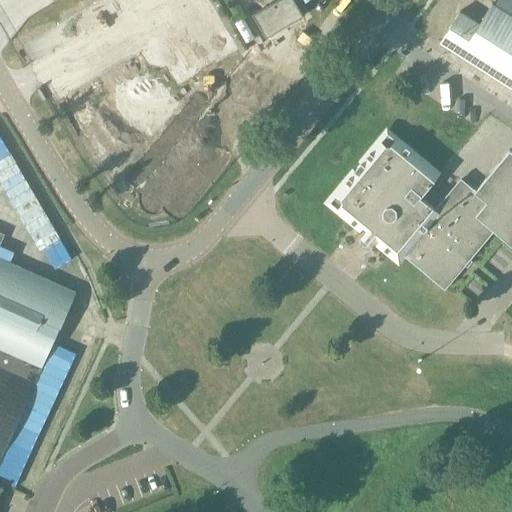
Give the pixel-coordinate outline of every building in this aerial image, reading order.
[(277,0),(252,15),(266,38),(303,16),(293,0),(277,0)] [(511,16),(492,4),(479,24),(460,12),(440,43),(511,88),(511,16)] [(33,74),(69,67),(62,33),(45,37),(49,54),(39,56),(36,44),(27,46),(33,74)] [(190,124),(213,149),(240,124),(218,99),(190,124)] [(511,246),(511,152),(510,150),(475,192),(460,180),(435,210),(420,198),(439,175),(387,131),(327,203),(361,231),(363,228),(367,231),(360,238),(370,246),(376,238),(380,241),(377,244),(390,255),(396,248),(444,289),(493,231),(511,246)] [(0,347),(42,367),(75,294),(0,260),(0,347)] [(0,460),(42,367),(0,347),(0,460)]
